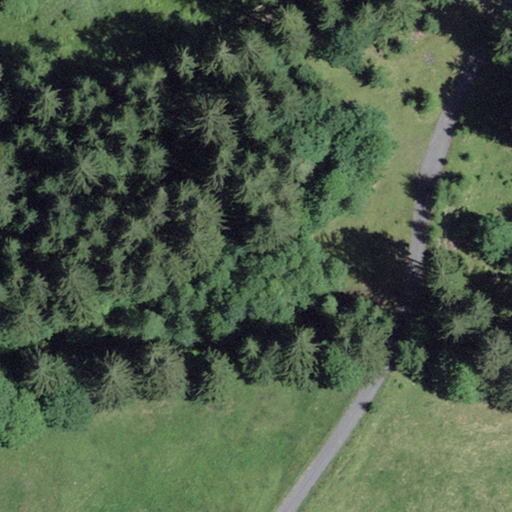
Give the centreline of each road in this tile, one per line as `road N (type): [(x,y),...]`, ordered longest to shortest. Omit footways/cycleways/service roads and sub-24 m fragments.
road 1 (track): [(511,2),(437,141),(397,323),(340,428)]
road 2 (track): [(284,0),(356,85),(437,141)]
